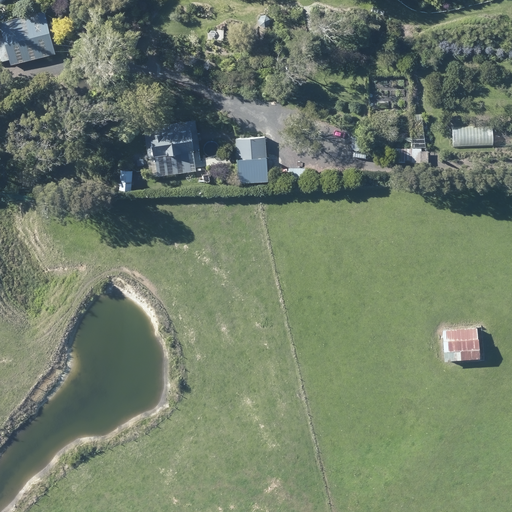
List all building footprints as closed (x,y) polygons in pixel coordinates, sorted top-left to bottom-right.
[(0,61),(16,59),(8,18),(0,19),(0,61)] [(198,151),(194,121),(143,128),(148,161),(150,177),(193,171),(191,152),(198,151)] [(443,128),(443,142),(484,142),(484,128),(443,128)] [(267,180),(262,138),(235,140),(239,183),(267,180)] [(422,149),(391,149),(391,163),(422,163),(422,149)] [(478,327),(441,329),(442,362),(479,361),(478,327)]
